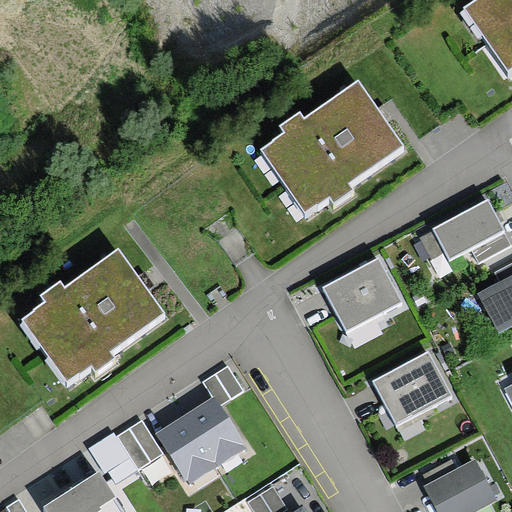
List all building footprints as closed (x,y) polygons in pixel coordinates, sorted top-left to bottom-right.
[(511,0),(473,0),(479,9),(456,25),(498,85),(511,74),(511,0)] [(390,161),(346,99),(294,135),(289,128),(267,143),(274,152),(250,168),(292,228),(315,212),(321,221),(342,206),(337,198),(390,161)] [(508,250),(485,206),(432,233),(450,267),(472,256),(477,266),(508,250)] [(323,290),(347,336),(402,307),(378,261),(323,290)] [(511,266),(490,278),(497,291),(473,304),(493,341),(511,331),(511,266)] [(149,330),(105,268),(53,304),(48,297),(26,312),(33,321),(9,337),(51,397),(74,381),(80,390),(101,375),(96,368),(149,330)] [(395,434),(453,403),(428,354),(369,385),(395,434)] [(247,453),(213,400),(154,437),(188,490),(247,453)] [(421,489),(430,511),(480,511),(485,510),(468,469),(421,489)] [(120,511),(97,477),(44,511),(120,511)] [(250,506),(253,511),(286,511),(276,493),(250,506)]
